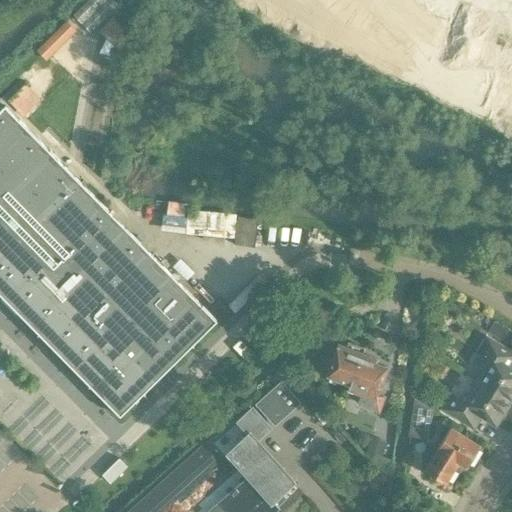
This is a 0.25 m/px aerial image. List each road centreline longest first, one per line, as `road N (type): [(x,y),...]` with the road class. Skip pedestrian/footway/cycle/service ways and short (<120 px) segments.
road 1 (residential): [(511,79),(286,49),(274,30),(278,0)]
road 2 (residential): [(462,285),(511,172)]
